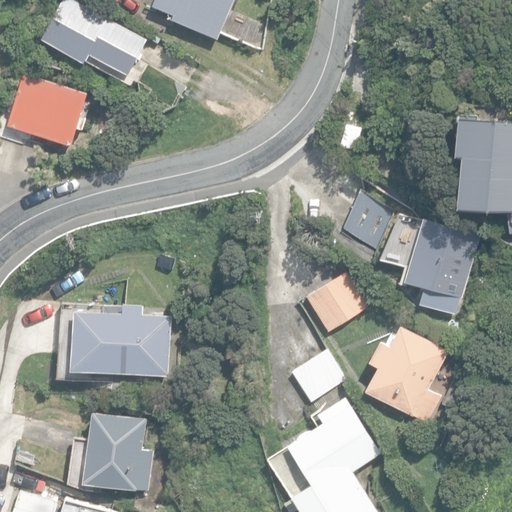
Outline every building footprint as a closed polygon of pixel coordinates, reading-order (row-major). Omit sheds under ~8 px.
[(90,53),(129,73),(149,38),(78,0),(55,0),(36,35),(86,62),(90,53)] [(163,13),(219,37),(235,0),(156,0),(154,5),(165,10),(163,13)] [(9,125),(74,144),(79,127),(84,129),(88,117),(82,115),(89,92),(25,73),(16,101),(12,100),(9,111),(13,112),(9,125)] [(461,206),(511,210),(511,119),(481,117),(481,112),(461,110),(457,155),(465,156),(461,206)] [(379,249),(380,249),(396,211),(363,189),(346,227),(379,249)] [(420,301),(458,312),(462,296),(465,296),(483,233),(425,216),(408,279),(425,284),(420,301)] [(330,329),(369,305),(347,269),(308,294),(330,329)] [(74,368),(170,374),(174,311),(146,310),(147,302),(127,300),(126,309),(78,306),(74,368)] [(370,387),(431,419),(444,393),(432,386),(452,349),(404,324),(393,344),(384,338),(373,359),(382,364),(370,387)] [(295,369),(316,400),(348,379),(331,346),(295,369)] [(302,506),(306,511),(381,511),(357,469),(384,453),(350,394),(321,411),(327,420),(290,442),(293,447),(273,459),(295,496),(287,501),(293,511),(302,506)] [(156,411),(167,414),(170,405),(159,402),(156,411)] [(85,481),(139,489),(139,487),(150,488),(156,449),(145,447),(149,417),(95,409),(85,481)]
